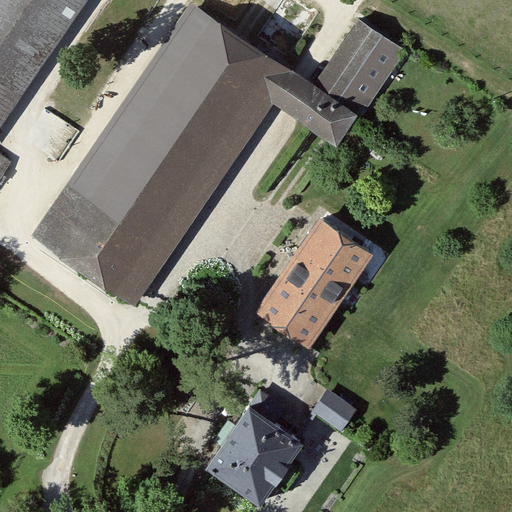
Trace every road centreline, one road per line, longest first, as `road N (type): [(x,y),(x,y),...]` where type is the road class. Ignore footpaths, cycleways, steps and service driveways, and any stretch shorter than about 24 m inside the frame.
road 1 (unclassified): [(56,491),(126,337),(282,108)]
road 2 (track): [(126,337),(0,254)]
road 3 (track): [(282,108),(350,7)]
